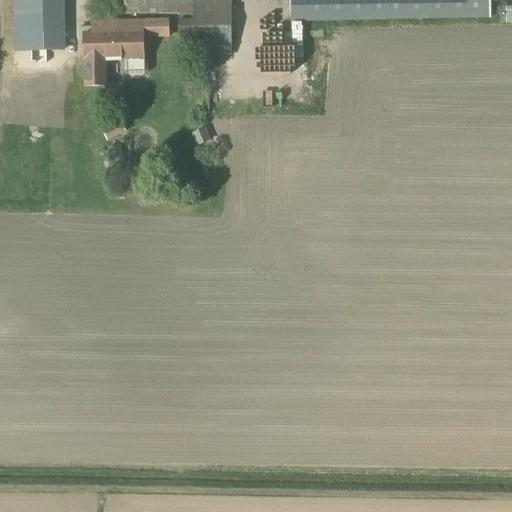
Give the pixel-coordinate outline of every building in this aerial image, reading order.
[(0,0),(0,12),(14,12),(16,117),(48,118),(46,46),(64,46),(62,0),(0,0)] [(231,56),(231,0),(123,0),(123,14),(192,15),(192,20),(178,20),(178,33),(178,37),(192,37),(191,56),(231,56)] [(288,0),(289,24),(490,21),(489,0),(288,0)] [(148,64),(143,57),(143,38),(168,38),(168,20),(92,22),(92,33),(82,33),(84,88),(106,87),(105,61),(123,61),(123,73),(127,77),(145,76),(149,73),(148,64)] [(107,142),(123,134),(118,125),(102,133),(107,142)]
